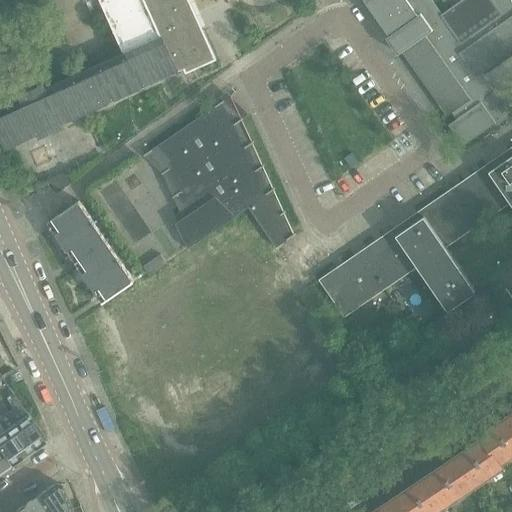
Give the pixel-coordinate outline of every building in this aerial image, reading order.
[(99,0),(89,0),(87,1),(93,16),(104,11),(99,0)] [(100,0),(124,54),(124,55),(128,64),(167,47),(178,72),(186,69),(187,73),(217,59),(204,31),(203,31),(202,28),(202,27),(201,24),(201,23),(190,0),(100,0)] [(511,0),(365,0),(391,37),(388,39),(399,54),(402,53),(447,117),(453,113),(457,120),(449,126),(455,134),(464,147),(495,124),(496,126),(511,114),(511,104),(501,89),(493,95),(479,76),(491,68),(511,53),(511,0)] [(21,97),(27,109),(0,121),(0,135),(7,150),(39,135),(41,139),(63,129),(61,125),(178,72),(167,47),(128,64),(124,55),(46,90),(44,86),(41,88),(38,89),(37,86),(26,91),(27,94),(25,95),(21,97)] [(182,212),(176,217),(179,224),(177,225),(178,226),(179,225),(190,247),(188,248),(188,249),(249,208),(249,209),(277,248),(288,240),(296,235),(295,234),(294,235),(284,214),(286,213),(285,212),(284,213),(274,191),(275,190),(275,189),(273,190),(263,168),(265,167),(264,165),(263,167),(253,144),(254,143),(254,142),(252,143),(242,121),(244,120),(243,119),(240,121),(223,103),(225,102),(224,101),(145,156),(145,157),(147,156),(164,173),(163,174),(163,175),(165,174),(175,196),(173,197),(174,198),(175,197),(182,212)] [(449,312),(477,292),(447,248),(511,203),(511,147),(487,166),(319,280),(345,318),(346,317),(419,267),(449,312)] [(68,173),(51,181),(55,190),(72,182),(68,173)] [(80,201),(48,223),(49,224),(52,228),(51,229),(64,242),(72,260),(74,259),(76,263),(108,242),(80,201)] [(103,302),(104,304),(135,282),(108,242),(76,263),(76,264),(77,264),(79,267),(78,268),(91,282),(99,300),(101,299),(103,302)] [(161,255),(144,267),(150,276),(168,264),(161,255)] [(201,378),(199,383),(201,390),(245,426),(251,429),(259,426),(336,372),(338,368),(337,362),(305,316),(300,312),(294,313),(201,378)] [(7,413),(15,424),(34,450),(46,441),(15,397),(8,402),(13,409),(7,413)] [(0,414),(0,427),(22,458),(34,450),(15,424),(7,413),(2,417),(0,414)] [(481,436),(483,439),(482,439),(500,464),(511,456),(511,419),(510,416),(480,436),(481,437),(481,436)] [(0,427),(0,451),(10,466),(22,458),(0,427)] [(482,439),(454,458),(474,486),(502,468),(499,465),(500,464),(482,439)] [(0,473),(10,466),(0,451),(0,473)] [(454,458),(426,477),(446,506),(474,486),(454,458)] [(426,477),(398,497),(408,511),(436,511),(446,506),(426,477)] [(55,484),(39,495),(51,511),(69,511),(71,511),(71,510),(60,485),(55,484)] [(51,511),(39,495),(24,506),(28,511),(51,511)] [(408,511),(398,497),(374,511),(408,511)]
